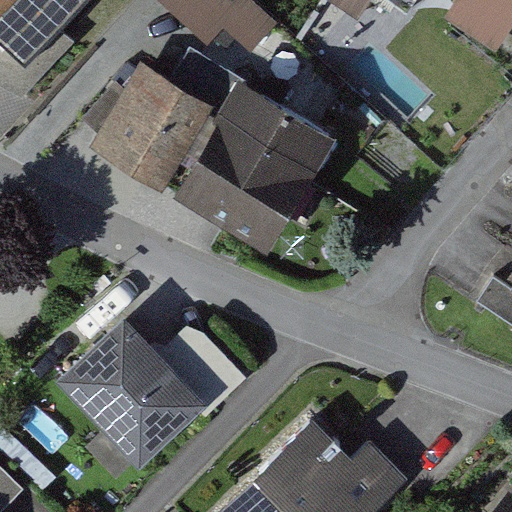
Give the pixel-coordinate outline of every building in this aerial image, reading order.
[(0,0),(0,13),(60,70),(127,0),(0,0)] [(254,47),(276,26),(250,0),(169,0),(207,39),(228,20),(254,47)] [(345,0),(363,11),(370,0),(345,0)] [(511,0),(463,0),(453,15),(501,46),(511,28),(511,0)] [(369,31),(363,38),(324,3),(301,29),(410,127),(440,95),(369,31)] [(92,138),(171,190),(222,114),(142,62),(92,138)] [(171,190),(263,250),(333,145),(240,85),(222,114),(171,190)] [(62,381),(139,462),(200,405),(123,323),(62,381)] [(311,421),(213,511),(373,511),(386,500),(311,421)] [(511,511),(511,495),(497,511),(511,511)]
